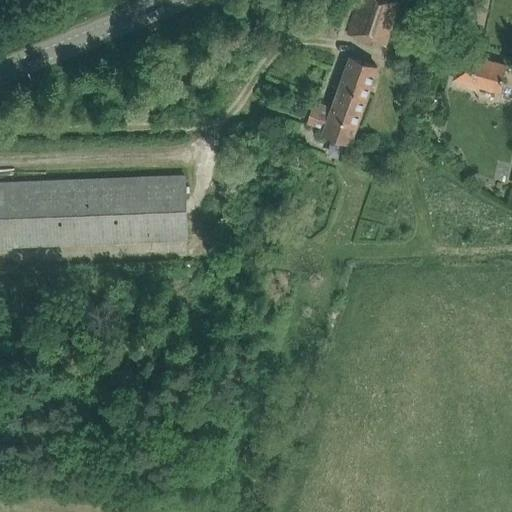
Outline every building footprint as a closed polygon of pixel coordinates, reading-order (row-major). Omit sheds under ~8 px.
[(360,0),(349,33),(373,41),(377,27),(390,32),(401,0),(360,0)] [(419,32),(447,49),(458,31),(430,14),(419,32)] [(454,80),(500,92),(507,64),(461,51),(454,80)] [(324,129),(352,139),(378,66),(351,56),(333,107),(319,102),(317,108),(313,106),(308,121),(325,127),(324,129)] [(0,181),(0,245),(188,239),(185,175),(0,181)]
